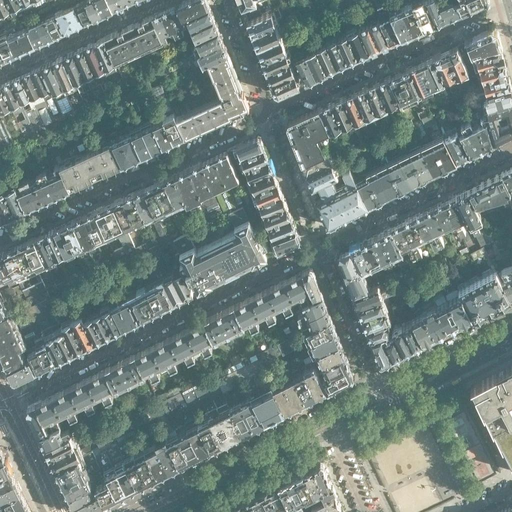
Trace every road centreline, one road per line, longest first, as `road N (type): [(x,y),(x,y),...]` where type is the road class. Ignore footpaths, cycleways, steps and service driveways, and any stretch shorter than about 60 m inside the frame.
road 1 (residential): [(5,405),(315,249)]
road 2 (residential): [(0,240),(266,113)]
road 3 (tertiary): [(375,387),(122,511)]
road 4 (residential): [(266,113),(509,1)]
road 5 (residential): [(511,153),(315,249)]
road 6 (tertiary): [(328,432),(511,345)]
road 7 (residential): [(160,0),(0,74)]
road 8 (tertiary): [(172,511),(328,432)]
road 9 (tertiary): [(511,314),(375,387)]
road 10 (residential): [(315,249),(375,387)]
